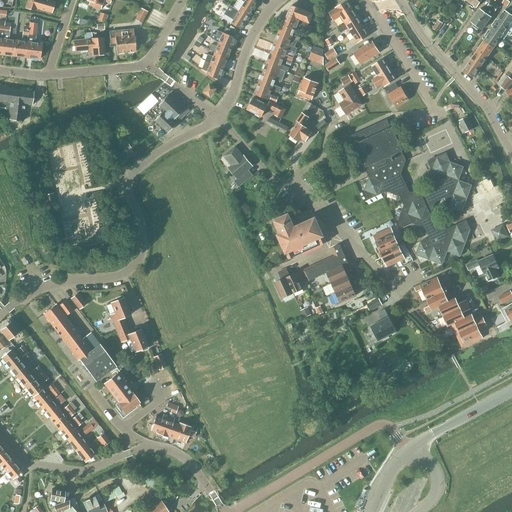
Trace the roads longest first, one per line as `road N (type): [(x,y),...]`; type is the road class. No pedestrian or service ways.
road 1 (residential): [(0,319),(46,287),(118,278),(135,267),(145,249),(128,187),(171,145),(221,116)]
road 2 (residential): [(418,281),(397,291),(312,196),(268,175),(221,116)]
road 3 (unclassified): [(237,511),(379,426),(412,449)]
road 4 (residential): [(511,154),(486,107),(400,0)]
road 5 (residential): [(445,120),(368,0)]
road 6 (residential): [(221,116),(259,26),(284,0)]
road 7 (residential): [(33,465),(89,470),(151,448)]
